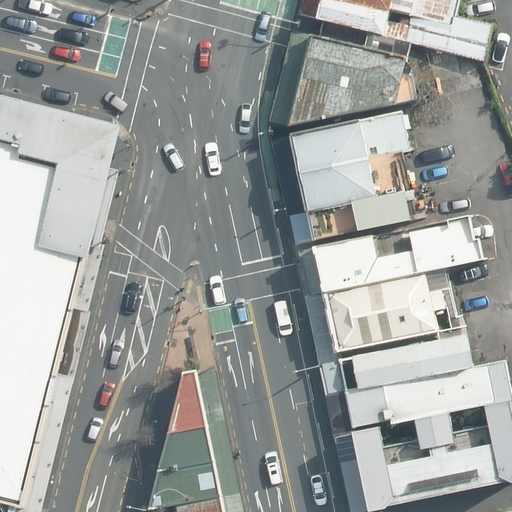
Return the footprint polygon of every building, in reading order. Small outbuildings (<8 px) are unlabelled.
[(323,0),(319,19),(486,63),(495,24),(461,15),(463,0),(323,0)] [(411,49),(313,26),(284,122),(299,128),(399,107),(411,49)] [(414,108),(298,134),(320,238),(422,216),(414,108)] [(0,499),(32,508),(124,142),(0,111),(0,499)] [(480,215),(319,249),(330,296),(453,269),(493,260),(480,215)] [(453,269),(330,296),(343,350),(466,328),(453,269)] [(474,333),(346,359),(350,386),(479,363),(474,333)] [(502,360),(350,390),(354,431),(480,407),(511,401),(502,360)] [(212,424),(203,371),(191,374),(178,430),(212,424)] [(480,407),(354,431),(372,511),(379,511),(511,483),(511,447),(490,453),(480,407)] [(230,511),(212,424),(178,430),(155,510),(164,509),(164,511),(230,511)]
